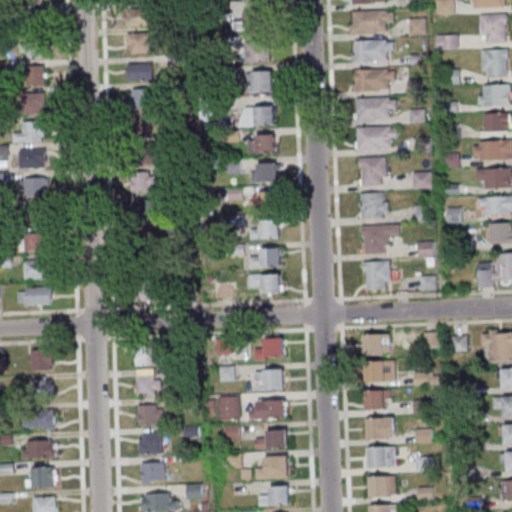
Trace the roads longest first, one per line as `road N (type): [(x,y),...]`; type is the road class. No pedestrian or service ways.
road 1 (residential): [(511,306),(0,329)]
road 2 (residential): [(329,511),(307,0)]
road 3 (residential): [(98,511),(82,0)]
